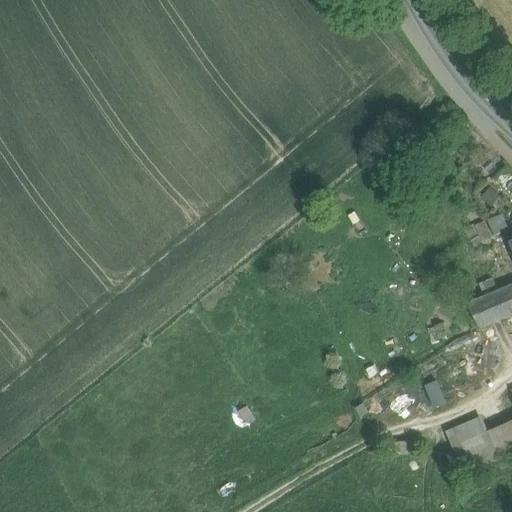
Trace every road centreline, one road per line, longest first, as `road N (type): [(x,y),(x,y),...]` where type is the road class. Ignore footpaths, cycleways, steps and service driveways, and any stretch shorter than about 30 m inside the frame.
road 1 (track): [(257,511),(414,425),(511,386)]
road 2 (secondary): [(511,125),(416,0)]
